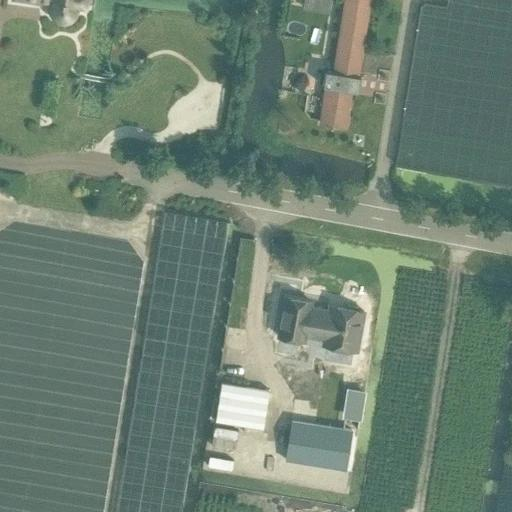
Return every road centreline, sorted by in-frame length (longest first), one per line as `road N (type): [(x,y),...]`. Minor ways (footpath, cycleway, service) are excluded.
road 1 (unclassified): [(511,244),(160,178)]
road 2 (track): [(107,511),(148,235)]
road 3 (track): [(148,235),(0,206)]
